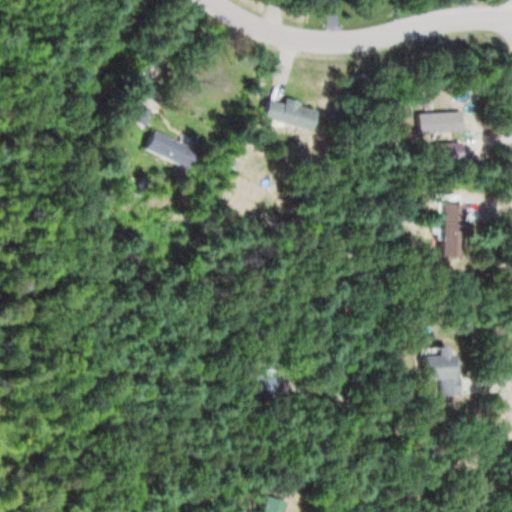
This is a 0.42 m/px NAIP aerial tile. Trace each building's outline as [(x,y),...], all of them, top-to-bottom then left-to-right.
[(305,130),(311,109),(276,99),(275,103),(259,99),(254,116),(305,130)] [(138,127),(146,111),(128,103),(120,119),(138,127)] [(412,111),(412,132),(456,132),(456,111),(412,111)] [(137,150),(183,167),(190,148),(144,131),(137,150)] [(432,160),(456,160),(456,142),(432,142),(432,160)] [(436,253),(456,254),(458,202),(438,202),(436,253)] [(454,346),(432,346),(433,354),(417,354),(418,379),(439,378),(439,395),(455,395),(454,346)] [(459,493),(482,493),(482,475),(459,475),(459,493)] [(273,511),(273,498),(253,500),(253,511),(273,511)] [(449,511),(472,511),(473,501),(450,501),(449,511)]
